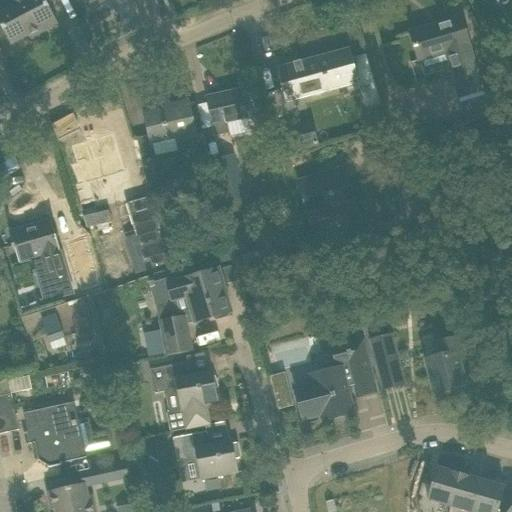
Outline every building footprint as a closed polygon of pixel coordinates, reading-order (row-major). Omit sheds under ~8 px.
[(44,0),(7,0),(0,4),(0,25),(10,45),(37,31),(39,34),(57,24),(44,0)] [(451,74),(458,98),(482,91),(475,67),(468,45),(469,44),(460,17),(409,32),(418,61),(447,52),(454,73),(451,74)] [(278,69),(287,100),(356,81),(347,51),(278,69)] [(226,124),(256,118),(253,106),(251,97),(249,87),(222,93),(223,98),(207,102),(216,136),(228,134),(226,124)] [(259,95),(251,97),(253,106),(256,118),(259,133),(268,131),(259,95)] [(173,107),(144,114),(151,146),(176,140),(176,143),(195,138),(187,101),(172,104),(173,107)] [(267,134),(276,160),(320,147),(311,121),(267,134)] [(113,133),(71,146),(77,164),(71,166),(77,185),(75,185),(82,204),(95,200),(89,182),(125,171),(113,133)] [(211,161),(223,205),(247,199),(235,154),(211,161)] [(158,157),(141,162),(150,190),(167,184),(158,157)] [(296,182),(309,224),(359,209),(346,166),(296,182)] [(148,197),(125,204),(147,273),(170,265),(148,197)] [(229,223),(236,247),(253,242),(245,218),(229,223)] [(44,300),(43,300),(43,302),(72,293),(50,219),(49,220),(10,232),(10,231),(9,231),(13,245),(11,245),(13,250),(14,250),(18,263),(20,263),(19,262),(41,256),(48,279),(38,282),(38,283),(40,283),(41,288),(39,289),(40,290),(42,289),(44,300)] [(298,240),(305,263),(336,254),(330,230),(298,240)] [(85,241),(66,246),(79,295),(99,289),(85,241)] [(257,250),(240,255),(248,282),(265,277),(257,250)] [(231,312),(223,285),(235,282),(230,267),(219,270),(219,269),(195,276),(194,271),(165,279),(171,301),(186,296),(194,323),(214,317),(216,319),(226,316),(227,314),(231,312)] [(42,319),(51,344),(64,339),(56,314),(42,319)] [(159,321),(166,356),(190,352),(183,316),(159,321)] [(391,334),(370,340),(371,347),(378,374),(400,368),(393,342),(391,334)] [(429,335),(416,339),(420,354),(426,353),(427,359),(425,359),(434,393),(464,385),(458,361),(464,360),(458,337),(434,343),(432,344),(429,335)] [(352,414),(345,387),(358,384),(357,379),(371,376),(362,341),(334,348),(339,368),(311,375),(313,385),(294,390),(301,419),(321,414),(323,421),(352,414)] [(105,368),(108,384),(134,379),(134,380),(135,379),(132,363),(105,368)] [(167,366),(150,370),(155,394),(170,390),(177,395),(180,410),(167,412),(171,432),(173,432),(186,429),(190,429),(210,425),(206,406),(218,403),(215,388),(218,388),(214,376),(213,376),(212,372),(190,376),(187,363),(167,366)] [(0,382),(0,434),(18,430),(7,381),(0,382)] [(287,389),(274,392),(278,408),(279,408),(291,405),(287,389)] [(23,414),(30,444),(34,443),(38,460),(49,467),(61,465),(61,463),(113,452),(110,431),(107,430),(93,433),(91,431),(88,419),(78,422),(74,403),(23,414)] [(173,438),(178,463),(191,460),(198,466),(201,480),(238,473),(235,459),(240,458),(237,443),(232,444),(232,441),(208,446),(206,432),(173,438)] [(94,469),(98,484),(128,478),(124,462),(94,469)] [(428,499),(450,506),(459,475),(436,468),(428,499)] [(450,506),(471,511),(472,511),(481,481),(459,475),(450,506)] [(207,491),(221,489),(219,479),(205,482),(207,491)] [(481,481),(472,511),(496,511),(504,487),(481,481)] [(55,511),(95,511),(93,503),(89,504),(85,484),(47,492),(51,510),(55,509),(55,511)]
